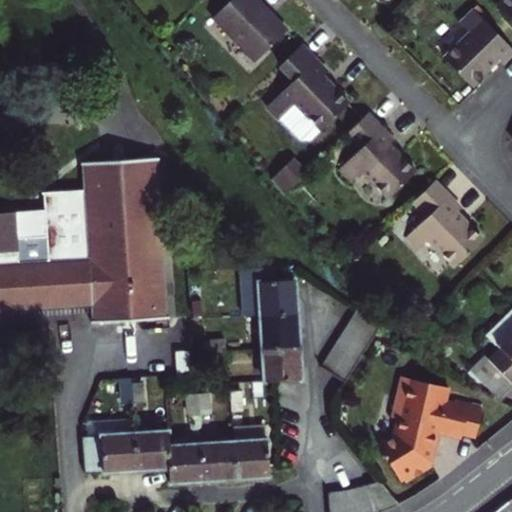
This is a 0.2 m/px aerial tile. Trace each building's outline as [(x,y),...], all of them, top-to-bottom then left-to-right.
[(228,0),(211,17),(255,61),(286,31),(256,0),(228,0)] [(511,0),(501,0),(497,5),(511,20),(511,0)] [(501,64),(511,52),(511,49),(482,19),(443,57),(471,86),(497,60),(501,64)] [(328,73),(301,46),(280,66),(294,81),(273,102),(285,114),(296,105),(322,131),(349,104),(324,77),(328,73)] [(394,141),(368,114),(347,134),(361,149),(340,170),(352,183),(362,173),(388,199),(416,172),(390,145),(394,141)] [(186,320),(180,153),(97,157),(99,184),(57,187),(58,203),(0,206),(0,304),(115,300),(116,323),(186,320)] [(283,191),(301,172),(290,161),(272,180),(283,191)] [(461,208),(435,182),(414,202),(428,217),(406,238),(418,250),(429,241),(455,267),(483,240),(456,213),(461,208)] [(277,292),(279,358),(280,391),(317,389),(316,372),(315,341),(314,310),(313,291),(277,292)] [(240,303),(240,294),(222,294),(222,304),(240,303)] [(378,317),(358,347),(351,357),(335,381),(357,396),(394,342),(378,317)] [(511,330),(499,343),(503,347),(477,373),(503,398),(511,389),(511,330)] [(224,351),(225,370),(243,369),(243,349),(224,351)] [(469,451),(470,447),(427,393),(411,389),(407,404),(445,452),(446,446),(469,451)] [(129,411),(139,411),(149,410),(148,391),(129,391),(129,411)] [(427,393),(470,447),(484,450),(491,419),(478,416),(477,419),(456,413),(458,402),(427,393)] [(249,421),(249,401),(239,402),(240,421),(249,421)] [(195,423),(205,422),(215,422),(214,403),(195,404),(195,423)] [(443,460),(445,452),(407,404),(401,427),(406,428),(400,446),(398,447),(428,485),(438,479),(434,474),(438,460),(443,460)] [(131,478),(142,478),(166,476),(174,476),(175,492),(202,490),(233,488),(260,487),(274,486),(272,447),(173,453),(173,437),(109,441),(111,479),(131,478)] [(409,496),(428,485),(398,447),(384,457),(409,496)] [(405,511),(390,492),(363,499),(334,503),(333,511),(405,511)] [(511,511),(511,504),(509,500),(493,511),(511,511)]
